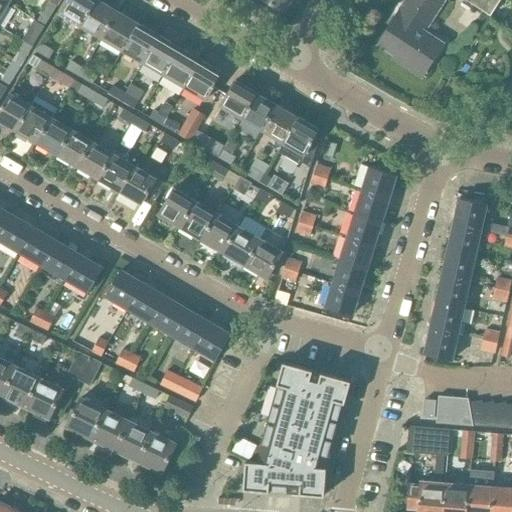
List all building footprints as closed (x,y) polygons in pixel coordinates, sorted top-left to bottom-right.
[(44,27),(56,6),(46,0),(38,0),(36,4),(44,9),(36,22),(44,27)] [(80,26),(96,0),(67,0),(59,14),(80,26)] [(117,11),(99,0),(96,0),(80,26),(101,38),(117,11)] [(291,0),(264,0),(285,11),(291,0)] [(408,0),(380,44),(397,55),(395,58),(407,66),(412,60),(426,69),(442,44),(423,32),(443,0),(408,0)] [(468,0),(490,14),(499,0),(468,0)] [(138,23),(117,11),(101,38),(122,50),(138,23)] [(24,42),(31,47),(39,35),(44,27),(36,22),(24,42)] [(159,35),(138,23),(122,50),(142,62),(159,35)] [(142,62),(163,75),(179,47),(159,35),(142,62)] [(31,47),(24,42),(16,55),(11,63),(20,68),(25,60),(24,59),(31,47)] [(40,42),(36,50),(49,58),(54,50),(40,42)] [(163,75),(184,87),(200,59),(179,47),(163,75)] [(200,59),(184,87),(205,99),(222,72),(200,59)] [(79,75),(84,67),(71,60),(66,68),(79,75)] [(48,76),(53,68),(42,61),(36,70),(48,76)] [(0,80),(0,83),(6,88),(14,76),(15,76),(20,68),(11,63),(0,80)] [(79,75),(92,83),(97,75),(84,67),(79,75)] [(73,79),(53,68),(48,76),(68,88),(73,79)] [(241,118),(257,92),(235,80),(220,106),(241,118)] [(120,100),(125,92),(113,84),(108,93),(120,100)] [(89,100),(94,92),(83,85),(78,94),(89,100)] [(94,92),(89,100),(103,108),(108,100),(94,92)] [(125,92),(120,100),(133,107),(138,99),(125,92)] [(277,104),(257,92),(241,118),(262,130),(277,104)] [(0,121),(15,131),(31,105),(10,93),(0,109),(0,121)] [(31,105),(16,131),(36,143),(51,117),(56,108),(36,96),(31,105)] [(262,130),(283,143),(298,116),(277,104),(262,130)] [(178,133),(191,141),(205,116),(193,108),(178,133)] [(131,125),(135,116),(124,109),(119,118),(131,125)] [(162,124),(167,116),(154,109),(150,117),(162,124)] [(135,116),(131,125),(145,133),(149,124),(135,116)] [(167,116),(162,124),(175,131),(179,123),(167,116)] [(283,143),(278,150),(299,163),(301,160),(310,166),(320,134),(317,132),(319,129),(298,116),(283,143)] [(36,143),(57,155),(72,130),(51,117),(36,143)] [(57,155),(78,167),(93,142),(72,130),(57,155)] [(166,134),(161,143),(174,150),(179,141),(166,134)] [(78,167),(99,179),(114,154),(93,142),(78,167)] [(218,158),(223,150),(210,142),(205,150),(218,158)] [(223,150),(218,158),(230,165),(235,157),(223,150)] [(99,179),(119,191),(134,166),(114,154),(99,179)] [(212,172),(217,164),(206,157),(201,166),(212,172)] [(217,164),(212,172),(234,185),(239,177),(217,164)] [(313,174),(326,178),(329,169),(316,165),(313,174)] [(153,204),(165,184),(134,166),(119,191),(141,204),(144,199),(153,204)] [(260,182),(264,174),(251,166),(246,174),(260,182)] [(363,190),(388,198),(396,174),(370,166),(363,190)] [(264,174),(260,182),(271,189),(276,181),(264,174)] [(326,178),(313,174),(310,183),(323,187),(326,178)] [(255,198),(260,189),(239,177),(234,185),(255,198)] [(180,227),(195,201),(173,188),(158,214),(180,227)] [(260,189),(255,198),(266,204),(271,196),(260,189)] [(381,222),(388,198),(363,190),(355,214),(381,222)] [(454,224),(480,230),(486,203),(460,198),(454,224)] [(217,213),(195,201),(180,227),(202,240),(217,213)] [(282,202),(277,210),(289,217),(293,209),(282,202)] [(0,231),(10,213),(0,207),(0,231)] [(298,221),(311,225),(315,215),(301,211),(298,221)] [(0,231),(0,239),(20,251),(34,227),(10,213),(0,231)] [(202,240),(223,252),(239,226),(217,213),(202,240)] [(373,245),(381,222),(355,214),(348,236),(373,245)] [(311,225),(298,221),(295,230),(309,234),(311,225)] [(454,224),(448,250),(475,256),(480,230),(454,224)] [(223,252),(245,265),(261,238),(239,226),(223,252)] [(20,251),(42,264),(56,240),(34,227),(20,251)] [(366,268),(373,245),(348,236),(341,260),(366,268)] [(261,238),(245,265),(267,278),(282,251),(261,238)] [(80,254),(56,240),(42,264),(66,278),(80,254)] [(448,250),(443,276),(469,282),(475,256),(448,250)] [(103,267),(80,254),(66,278),(89,291),(103,267)] [(284,268),(297,272),(300,262),(287,258),(284,268)] [(359,291),(366,268),(341,260),(333,283),(359,291)] [(297,272),(284,268),(280,277),(294,281),(297,272)] [(128,307),(142,283),(120,269),(106,294),(128,307)] [(463,308),(469,282),(443,276),(437,301),(463,308)] [(495,286),(509,290),(511,280),(497,277),(495,286)] [(128,307),(150,320),(164,295),(142,283),(128,307)] [(359,291),(333,283),(326,307),(351,315),(359,291)] [(509,290),(495,286),(493,296),(506,299),(509,290)] [(186,308),(164,295),(150,320),(171,333),(186,308)] [(437,301),(431,328),(457,334),(463,308),(437,301)] [(510,357),(511,348),(511,305),(501,355),(510,357)] [(40,324),(46,312),(37,308),(31,320),(40,324)] [(208,321),(186,308),(171,333),(193,346),(208,321)] [(46,312),(40,324),(49,329),(55,316),(46,312)] [(216,359),(231,334),(208,321),(193,346),(216,359)] [(30,338),(34,329),(21,323),(17,332),(30,338)] [(457,334),(431,328),(425,354),(452,360),(457,334)] [(34,329),(30,338),(43,344),(47,336),(34,329)] [(483,339),(497,342),(499,332),(485,329),(483,339)] [(98,337),(92,350),(102,354),(108,342),(98,337)] [(497,342),(483,339),(481,348),(494,352),(497,342)] [(128,367),(134,355),(122,349),(116,361),(128,367)] [(78,381),(90,356),(79,351),(67,376),(78,381)] [(134,355),(128,367),(152,379),(158,367),(134,355)] [(90,356),(78,381),(89,387),(102,362),(90,356)] [(16,365),(0,357),(0,395),(1,396),(16,365)] [(345,402),(351,380),(322,372),(321,374),(313,371),(313,369),(283,361),(277,383),(279,384),(258,461),(246,460),(244,488),(269,491),(270,489),(300,492),(300,493),(325,495),(326,467),(325,467),(332,442),(335,435),(343,402),(345,402)] [(39,376),(16,365),(1,396),(16,404),(17,402),(25,405),(39,376)] [(173,389),(180,376),(166,370),(160,383),(173,389)] [(39,376),(25,405),(34,409),(33,412),(48,419),(63,388),(39,376)] [(180,376),(173,389),(196,400),(202,388),(180,376)] [(142,392),(146,383),(133,377),(129,386),(142,392)] [(146,383),(142,392),(155,399),(160,390),(146,383)] [(188,417),(193,407),(170,395),(165,406),(188,417)] [(474,425),(470,401),(469,401),(468,397),(438,396),(436,422),(474,425)] [(90,438),(104,409),(80,398),(65,429),(81,437),(82,435),(90,438)] [(425,399),(423,416),(434,417),(436,399),(425,399)] [(470,401),(474,425),(488,426),(483,402),(482,399),(470,401)] [(483,402),(488,426),(500,427),(495,403),(495,400),(483,402)] [(511,428),(507,404),(507,400),(495,403),(500,427),(511,428)] [(128,420),(104,409),(90,438),(99,443),(98,445),(113,451),(128,420)] [(152,431),(128,420),(113,451),(128,458),(129,456),(138,460),(152,431)] [(442,511),(445,482),(447,455),(449,429),(435,428),(409,426),(406,452),(435,454),(433,481),(421,480),(420,485),(410,484),(408,508),(419,508),(418,511),(442,511)] [(471,459),(473,431),(464,430),(461,458),(471,459)] [(152,431),(138,460),(146,464),(145,466),(160,473),(176,442),(152,431)] [(492,446),(502,447),(503,434),(493,433),(492,446)] [(502,447),(492,446),(491,460),(500,461),(502,447)] [(442,511),(467,511),(469,484),(445,482),(442,511)] [(467,511),(490,511),(493,486),(469,484),(467,511)] [(490,511),(511,511),(511,487),(493,486),(490,511)] [(0,511),(18,511),(0,502),(0,511)]
